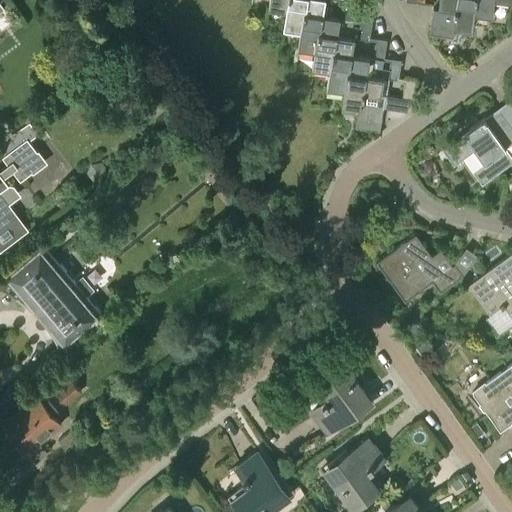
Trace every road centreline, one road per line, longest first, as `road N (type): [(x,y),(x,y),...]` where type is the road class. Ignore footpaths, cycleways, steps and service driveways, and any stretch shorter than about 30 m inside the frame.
road 1 (residential): [(92,511),(142,461),(350,291)]
road 2 (residential): [(508,511),(350,291)]
road 3 (residential): [(350,291),(334,262),(337,208),(347,181),(382,149)]
road 4 (residential): [(511,227),(434,211),(382,149)]
